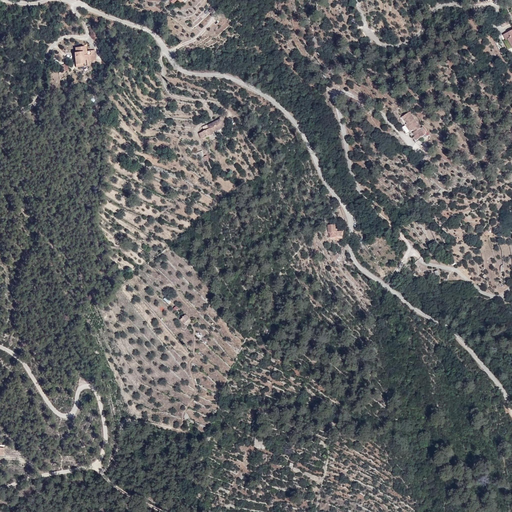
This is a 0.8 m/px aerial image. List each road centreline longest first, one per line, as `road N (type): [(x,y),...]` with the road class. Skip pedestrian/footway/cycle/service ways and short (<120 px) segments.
road 1 (unclassified): [(511,410),(457,336),(358,266),(344,204),(291,117),(236,79),(179,68),(148,30),(65,0)]
road 2 (unclassified): [(0,488),(94,464),(105,441),(93,389),(79,390),(74,411),(61,415),(19,358),(0,346)]
road 3 (unclassified): [(501,0),(441,4),(420,33),(393,45),(377,40),(362,15)]
